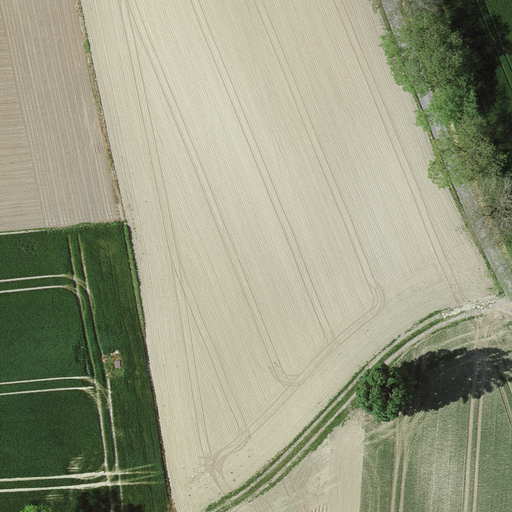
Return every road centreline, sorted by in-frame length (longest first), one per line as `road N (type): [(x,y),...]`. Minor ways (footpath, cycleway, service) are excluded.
road 1 (track): [(225,511),(258,495),(405,340),(457,316),(511,306)]
road 2 (residential): [(511,286),(415,97),(391,0)]
